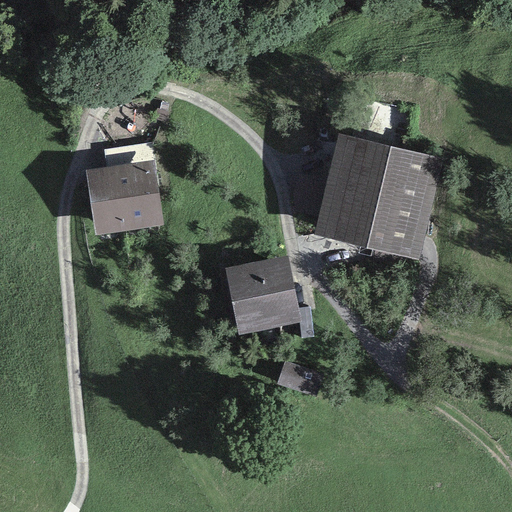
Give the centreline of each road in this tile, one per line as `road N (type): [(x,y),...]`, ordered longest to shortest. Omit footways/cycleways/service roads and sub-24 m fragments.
road 1 (track): [(72,511),(83,470),(66,201),(95,116),(108,96),(133,85)]
road 2 (track): [(133,85),(192,96),(264,148),(308,267)]
road 3 (track): [(133,85),(342,0)]
